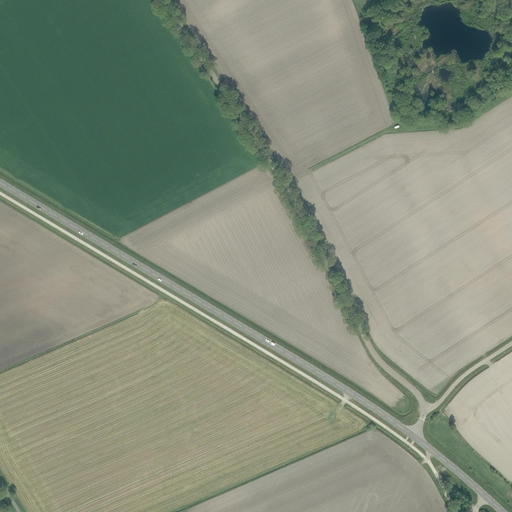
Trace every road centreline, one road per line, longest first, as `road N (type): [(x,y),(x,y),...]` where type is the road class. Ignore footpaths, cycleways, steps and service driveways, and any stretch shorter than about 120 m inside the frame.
road 1 (unclassified): [(165,0),(284,183),(373,352),(423,408)]
road 2 (primary): [(412,436),(0,183)]
